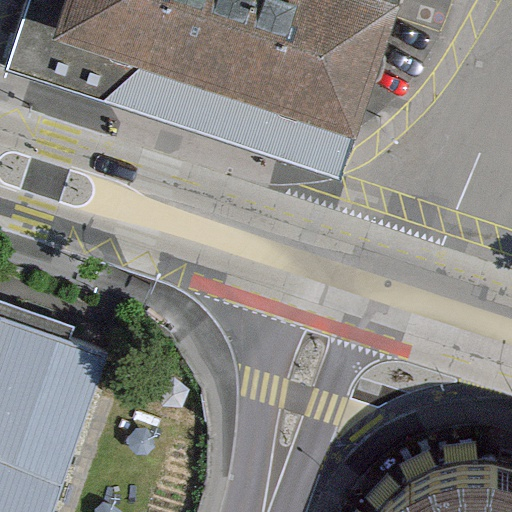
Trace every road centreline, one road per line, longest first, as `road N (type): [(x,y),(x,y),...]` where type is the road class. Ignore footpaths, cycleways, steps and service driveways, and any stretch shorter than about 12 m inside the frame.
road 1 (unclassified): [(0,164),(338,274)]
road 2 (residential): [(419,300),(511,63)]
road 3 (secondary): [(338,274),(293,396),(263,511)]
